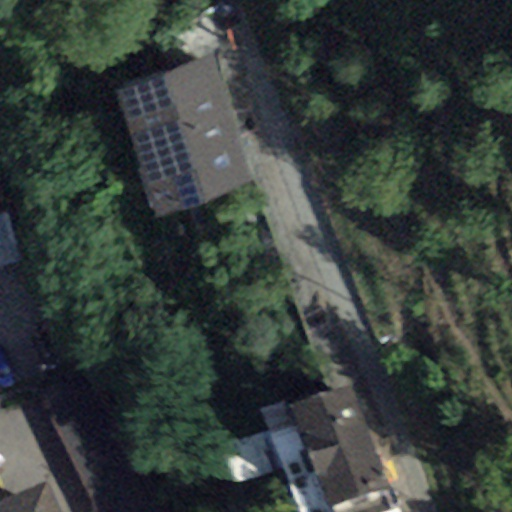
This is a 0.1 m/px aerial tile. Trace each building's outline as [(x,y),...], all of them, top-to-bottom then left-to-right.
[(253,184),(212,57),(114,89),(155,216),(253,184)] [(0,265),(22,261),(13,212),(0,214),(0,265)] [(394,511),(353,389),(296,408),(330,511),(394,511)] [(158,511),(103,390),(52,414),(96,511),(158,511)] [(59,511),(44,481),(0,499),(0,511),(59,511)]
